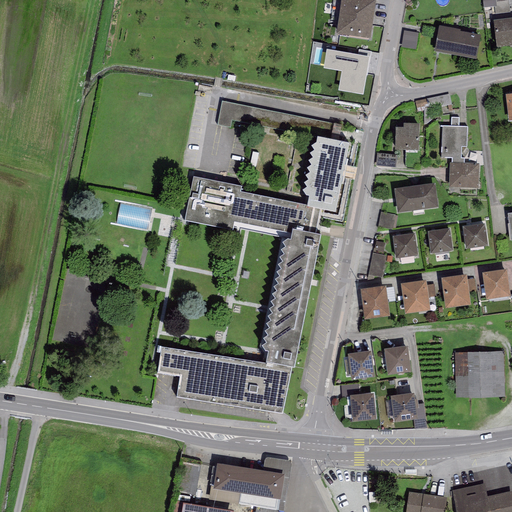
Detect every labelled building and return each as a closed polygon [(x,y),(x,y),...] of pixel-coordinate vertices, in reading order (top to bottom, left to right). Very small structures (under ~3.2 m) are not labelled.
[(340,0),(336,33),(370,38),(375,0),(340,0)] [(508,0),(482,0),(483,8),(494,7),(495,14),(510,12),(508,0)] [(511,18),(493,20),(496,47),(511,45),(511,18)] [(460,30),(439,26),(434,52),(476,59),(480,35),(460,31),(460,30)] [(404,31),(401,47),(416,50),(418,33),(404,31)] [(323,68),(341,71),(338,90),(363,94),(369,57),(358,55),(326,49),(323,68)] [(449,94),(427,99),(415,101),(417,112),(451,105),(449,94)] [(222,101),(219,124),(233,126),(233,121),(293,130),(296,113),(222,101)] [(403,127),(395,127),(394,150),(418,150),(419,124),(403,123),(403,127)] [(461,147),(467,147),(467,127),(442,126),(441,158),(452,158),(452,162),(464,163),(464,158),(461,158),(461,147)] [(349,143),(317,136),(316,143),(311,146),(314,150),(310,153),(313,158),(308,160),(311,165),(307,168),(310,173),(306,175),(308,180),(304,183),(307,187),(303,190),(306,195),(309,195),(307,205),(307,206),(320,209),(335,211),(349,143)] [(396,155),(377,153),(375,166),(395,168),(396,155)] [(450,162),(449,187),(478,188),(479,163),(464,163),(452,162),(450,162)] [(315,234),(320,209),(307,206),(307,205),(240,191),(241,186),(193,177),(184,220),(233,230),(233,227),(287,239),(290,239),(293,229),(315,234)] [(438,208),(435,183),(394,189),(397,213),(438,208)] [(398,216),(381,212),(377,227),(392,230),(393,228),(395,228),(398,216)] [(485,223),(462,226),(465,249),(488,246),(485,223)] [(320,235),(315,234),(293,229),(290,239),(287,239),(282,242),(285,247),(281,250),(284,254),(279,257),(282,262),(278,264),(281,269),(276,272),(279,277),(275,280),(278,284),(274,287),(276,292),(272,294),(275,298),(270,301),(274,306),(269,309),(272,313),(267,316),(271,321),(266,324),(269,328),(265,331),(268,336),(263,338),(266,343),(262,346),(265,351),(268,351),(266,363),(291,367),(294,368),(320,235)] [(428,232),(431,254),(453,251),(450,229),(428,232)] [(418,255),(414,233),(392,237),(396,259),(418,255)] [(384,243),(376,241),(374,250),(383,252),(384,243)] [(386,256),(373,253),(368,275),(381,278),(386,256)] [(506,269),(482,273),(486,299),(510,296),(506,269)] [(466,275),(441,278),(445,308),(470,305),(466,275)] [(426,280),(400,284),(404,314),(430,311),(426,280)] [(386,286),(360,289),(364,320),(390,316),(386,286)] [(407,346),(384,349),(387,375),(411,372),(407,346)] [(282,414),(291,367),(266,363),(161,348),(158,372),(180,376),(176,397),(282,414)] [(370,351),(347,354),(348,357),(344,358),(346,376),(351,375),(351,380),(374,377),(370,351)] [(455,353),(456,398),(504,397),(504,352),(455,353)] [(341,386),(342,398),(350,397),(350,395),(359,395),(359,384),(341,386)] [(350,397),(352,422),(376,419),(373,393),(359,395),(350,395),(350,397)] [(414,393),(390,396),(393,422),(413,420),(417,419),(415,400),(414,393)] [(417,400),(415,400),(417,419),(413,420),(414,429),(426,428),(424,404),(418,405),(417,400)] [(217,467),(213,491),(280,501),(284,477),(217,467)] [(485,484),(451,491),(455,511),(511,511),(511,493),(511,492),(488,497),(485,484)] [(444,511),(447,499),(409,493),(406,511),(444,511)]
